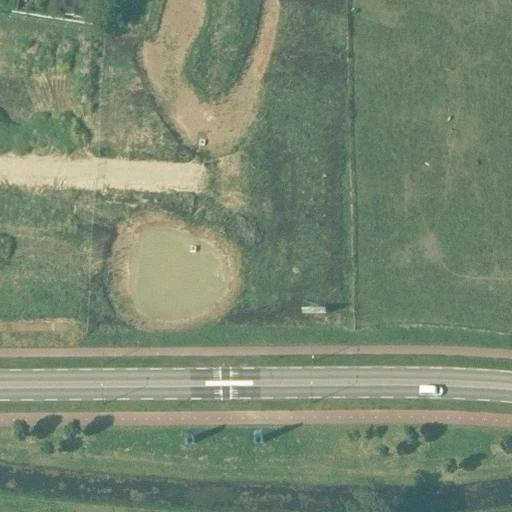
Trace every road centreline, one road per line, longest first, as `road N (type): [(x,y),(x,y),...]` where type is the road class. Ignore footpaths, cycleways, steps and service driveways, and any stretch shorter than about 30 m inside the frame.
road 1 (residential): [(0,166),(204,178),(297,176),(383,150),(511,159)]
road 2 (tertiary): [(0,394),(511,398)]
road 3 (tertiary): [(511,378),(0,376)]
